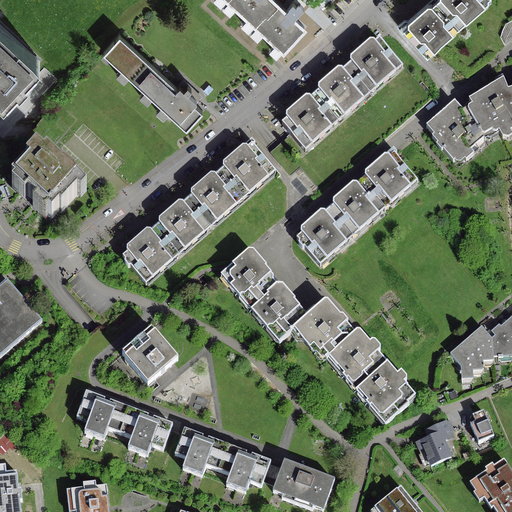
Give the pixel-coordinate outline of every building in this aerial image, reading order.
[(228,0),(255,24),(264,14),(266,16),(277,4),(273,0),(228,0)] [(436,0),(435,1),(454,23),(461,17),(465,22),(484,5),(480,0),(436,0)] [(408,25),(403,29),(426,55),(452,33),(448,28),(454,23),(435,1),(431,5),(430,4),(427,3),(407,20),(407,24),(408,25)] [(266,16),(264,14),(255,24),(282,49),(303,27),(277,4),(266,16)] [(0,89),(6,95),(34,64),(0,32),(0,89)] [(171,87),(116,37),(102,52),(185,128),(199,113),(191,105),(195,100),(186,92),(190,88),(182,81),(174,90),(171,87)] [(350,66),(346,70),(369,97),(401,68),(378,42),(373,46),(373,45),(369,45),(350,62),(350,65),(350,66)] [(318,94),(314,98),(337,124),(369,97),(346,70),(341,74),(340,73),(337,73),(318,89),(317,93),(318,94)] [(473,111),(467,114),(482,138),(491,133),(492,135),(495,135),(498,133),(501,139),(505,140),(511,137),(509,134),(511,131),(511,91),(507,93),(501,79),(495,83),(495,87),(468,103),(473,111)] [(286,122),(281,126),(304,152),(337,124),(314,98),(309,102),(308,101),(305,100),(286,117),(285,121),(286,122)] [(433,137),(431,139),(452,163),(460,156),(465,162),(473,155),(470,151),(482,140),(483,140),(482,138),(467,114),(464,116),(454,104),(425,129),(433,137)] [(223,171),(219,175),(237,197),(244,191),(248,196),(267,180),(263,175),(270,169),(251,147),(246,151),(245,150),(242,150),(222,167),(222,170),(223,171)] [(25,163),(27,165),(10,183),(50,220),(58,211),(60,213),(82,189),(46,156),(43,159),(35,152),(25,163)] [(365,181),(361,185),(383,210),(389,204),(390,205),(416,183),(393,157),(388,161),(387,160),(384,160),(365,176),(364,180),(365,181)] [(191,199),(186,203),(205,225),(212,219),(216,224),(235,207),(231,203),(237,197),(219,175),(214,179),(213,178),(210,178),(190,195),(190,198),(191,199)] [(333,209),(329,212),(347,234),(350,238),(357,232),(358,233),(377,217),(376,216),(383,210),(361,185),(356,189),(355,188),(352,187),(333,204),(332,208),(333,209)] [(159,227),(154,231),(173,253),(180,247),(184,252),(203,235),(199,231),(205,225),(186,203),(182,207),(181,206),(178,206),(158,223),(158,226),(159,227)] [(301,250),(304,249),(319,267),(345,244),(341,239),(347,234),(329,212),(324,216),(323,215),(320,215),(300,232),(300,235),(301,236),(296,241),(299,243),(298,246),(301,250)] [(126,254),(127,255),(122,259),(124,262),(124,264),(127,268),(129,268),(141,281),(147,275),(151,280),(171,263),(167,258),(173,253),(154,231),(150,235),(149,234),(146,234),(126,250),(126,254)] [(244,305),(248,301),(254,309),(278,288),(272,282),(272,279),(250,254),(247,254),(224,274),(233,285),(229,288),(244,305)] [(0,356),(43,320),(8,280),(0,286),(0,356)] [(271,336),(275,333),(282,341),(294,330),(303,323),(303,322),(306,319),(284,293),(281,292),(278,288),(254,309),(261,317),(257,320),(271,336)] [(308,317),(306,319),(303,322),(303,323),(294,330),(310,348),(313,346),(319,353),(322,351),(328,359),(331,357),(330,356),(354,336),(345,325),(346,324),(342,319),(339,319),(326,304),(323,304),(316,311),(313,310),(307,315),(308,317)] [(511,353),(511,322),(509,319),(506,323),(504,321),(501,324),(502,325),(499,328),(510,341),(511,353)] [(511,357),(511,353),(510,341),(499,328),(495,331),(494,330),(490,333),(494,337),(490,340),(491,341),(492,358),(493,358),(497,358),(497,359),(502,359),(502,358),(511,357)] [(492,358),(491,341),(490,340),(481,329),(470,338),(480,350),(481,363),(482,362),(493,362),(493,358),(492,358)] [(147,387),(154,381),(177,361),(154,334),(153,335),(150,331),(142,338),(145,342),(139,346),(136,346),(133,346),(130,347),(127,349),(125,351),(123,354),(121,356),(123,359),(124,363),(126,366),(127,365),(147,387)] [(356,334),(354,336),(330,356),(331,357),(337,364),(333,367),(351,387),(354,384),(359,389),(386,366),(376,354),(379,352),(379,349),(374,344),(371,343),(369,345),(359,334),(356,334)] [(482,371),(482,362),(481,363),(480,350),(470,338),(460,347),(470,359),(471,371),(472,371),(482,371)] [(472,380),(472,371),(471,371),(470,359),(460,347),(449,356),(460,368),(461,380),(472,380)] [(377,418),(381,415),(388,423),(414,400),(414,397),(402,384),(405,382),(405,380),(400,374),(396,377),(386,366),(359,389),(364,395),(360,398),(377,418)] [(104,401),(85,394),(75,419),(87,424),(83,434),(103,441),(107,431),(122,437),(126,426),(123,425),(128,410),(109,403),(108,406),(103,405),(104,401)] [(147,417),(128,410),(123,425),(126,426),(122,437),(131,440),(127,451),(146,458),(150,447),(162,452),(171,427),(153,419),(151,423),(146,421),(147,417)] [(494,437),(485,412),(470,418),(467,427),(475,445),(494,437)] [(449,459),(442,442),(451,439),(445,425),(431,431),(434,438),(421,443),(430,466),(449,459)] [(174,456),(185,461),(181,471),(201,478),(205,468),(220,474),(224,463),(221,462),(226,447),(207,440),(206,444),(201,442),(202,438),(183,431),(174,456)] [(246,454),(226,447),(221,462),(224,463),(220,474),(229,477),(225,488),(244,495),(248,484),(260,489),(270,463),(251,456),(249,460),(244,458),(246,454)] [(484,470),(485,473),(474,480),(480,489),(478,491),(484,499),(483,500),(490,510),(492,509),(493,511),(511,511),(511,475),(503,462),(493,468),(491,465),(484,470)] [(322,511),(334,482),(283,463),(272,494),(282,497),(280,500),(311,511),(312,509),(321,511),(322,511)] [(0,511),(19,511),(18,502),(21,502),(20,492),(17,492),(15,474),(5,475),(4,467),(0,467),(0,511)] [(108,511),(105,487),(95,488),(94,483),(82,485),(83,490),(70,491),(72,511),(108,511)] [(370,511),(418,511),(400,488),(370,511)]
